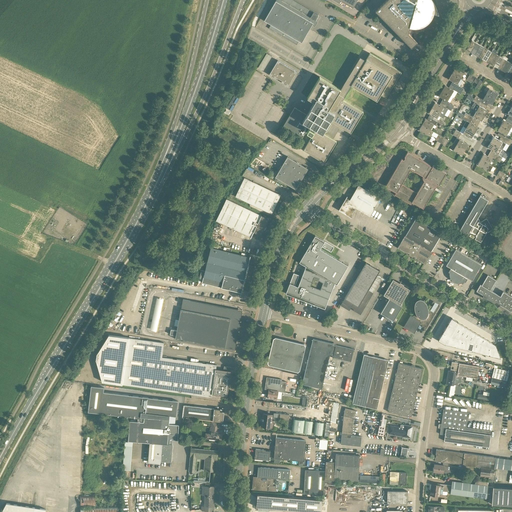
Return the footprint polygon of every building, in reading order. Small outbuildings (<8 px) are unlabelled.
[(318,16),(319,15),(293,0),(275,0),(264,20),(271,24),(268,28),(296,45),(299,41),(301,42),(314,20),(317,21),(320,17),(318,16)] [(332,0),(339,4),(341,1),(353,8),(357,0),(332,0)] [(386,0),(375,11),(411,48),(417,42),(408,33),(409,30),(410,27),(411,27),(412,27),(412,28),(413,28),(414,28),(415,28),(416,28),(417,28),(418,27),(419,27),(420,27),(421,27),(422,26),(423,26),(423,25),(424,25),(425,25),(425,24),(426,24),(427,23),(428,22),(429,22),(429,21),(430,20),(431,19),(431,18),(432,17),(432,16),(433,15),(433,14),(439,15),(438,14),(438,12),(437,10),(436,8),(436,7),(435,5),(434,3),(433,2),(432,0),(431,0),(386,0)] [(470,52),(476,42),(471,40),(466,49),(470,52)] [(474,54),(480,45),(476,42),(470,52),(474,54)] [(478,56),(483,47),(480,45),(474,54),(478,56)] [(482,59),(487,49),(483,47),(478,56),(482,59)] [(486,61),(491,51),(487,49),(482,59),(486,61)] [(489,63),(495,54),(491,51),(486,61),(489,63)] [(294,107),(282,128),(301,139),(305,133),(311,136),(303,150),(324,162),(336,142),(323,134),(325,131),(327,132),(331,125),(329,124),(331,121),(351,133),(363,112),(343,100),(351,85),(377,101),(380,95),(386,98),(401,72),(370,53),(366,60),(360,57),(340,89),(320,77),(307,98),(314,102),(307,115),(294,107)] [(258,68),(263,71),(271,57),(266,54),(258,68)] [(493,65),(499,56),(495,54),(489,63),(493,65)] [(497,68),(503,58),(499,56),(493,65),(497,68)] [(501,70),(507,61),(503,58),(497,68),(501,70)] [(278,60),(269,75),(275,79),(276,77),(280,79),(279,80),(281,81),(282,80),(282,81),(281,82),(288,86),(296,72),(278,60)] [(505,72),(511,63),(507,61),(501,70),(505,72)] [(455,68),(451,74),(460,79),(463,74),(455,68)] [(460,79),(451,74),(448,79),(452,82),(450,85),(462,92),(464,89),(459,86),(463,81),(460,79)] [(466,80),(472,83),(475,77),(470,74),(466,80)] [(445,85),(442,91),(450,96),(454,98),(457,92),(461,94),(462,92),(450,85),(449,88),(445,85)] [(486,94),(494,99),(498,94),(489,89),(486,94)] [(450,96),(442,91),(438,96),(443,99),(441,102),(452,108),(454,106),(448,103),(449,102),(447,101),(450,96)] [(494,99),(486,94),(483,99),(481,99),(476,96),(474,99),(486,106),(488,103),(491,105),(494,99)] [(486,106),(474,99),(468,95),(467,98),(477,103),(473,109),(476,111),(485,116),(488,111),(485,109),(486,106)] [(234,96),(226,108),(231,111),(239,99),(234,96)] [(435,102),(432,108),(444,115),(448,109),(451,111),(452,108),(441,102),(439,105),(435,102)] [(444,115),(432,108),(428,113),(434,116),(432,119),(437,122),(439,124),(442,125),(444,123),(438,120),(437,118),(438,116),(443,118),(444,115)] [(485,116),(476,111),(473,116),(481,122),(485,116)] [(463,118),(467,120),(470,122),(471,119),(464,115),(458,112),(457,115),(461,117),(463,118)] [(422,125),(430,130),(433,124),(435,125),(437,122),(432,119),(428,117),(426,120),(425,119),(422,125)] [(503,120),(500,125),(509,130),(511,125),(511,120),(508,118),(506,121),(503,120)] [(478,128),(469,123),(466,128),(475,133),(478,128)] [(433,132),(430,130),(422,125),(419,130),(430,137),(431,135),(436,138),(438,134),(433,132)] [(509,130),(500,125),(497,131),(502,134),(500,137),(505,140),(511,143),(511,141),(511,140),(507,137),(506,136),(509,130)] [(475,133),(466,128),(463,133),(471,139),(475,133)] [(443,137),(438,134),(436,138),(435,140),(440,143),(443,137)] [(440,143),(443,145),(445,146),(448,140),(443,137),(440,143)] [(493,137),(490,142),(499,147),(502,142),(493,137)] [(468,145),(459,140),(456,145),(465,150),(468,145)] [(502,149),(499,147),(490,142),(487,148),(492,151),(490,154),(495,157),(501,160),(502,157),(498,155),(502,149)] [(461,155),(465,150),(456,145),(453,151),(461,155)] [(436,187),(435,187),(437,185),(439,186),(446,173),(436,167),(435,169),(430,165),(407,152),(404,157),(405,158),(403,160),(401,159),(385,186),(396,193),(395,195),(411,205),(412,202),(423,209),(436,187)] [(484,154),(480,159),(489,164),(492,159),(484,154)] [(287,156),(281,167),(275,177),(296,189),(305,173),(308,174),(311,169),(306,166),(305,167),(287,156)] [(493,167),(489,164),(480,159),(477,165),(490,172),(493,167)] [(283,202),(283,201),(279,199),(280,195),(244,178),(235,197),(271,214),(273,210),(278,212),(278,211),(279,210),(279,209),(279,208),(280,206),(281,205),(282,203),(283,202)] [(342,212),(351,218),(350,217),(355,208),(370,216),(380,198),(358,185),(350,200),(346,198),(347,196),(339,209),(342,212)] [(486,233),(493,229),(486,219),(481,221),(478,216),(488,200),(480,196),(460,230),(468,235),(470,232),(477,236),(475,240),(481,243),(486,233)] [(227,199),(216,221),(251,238),(253,232),(261,236),(269,219),(227,199)] [(404,236),(397,247),(397,248),(407,254),(408,253),(409,254),(408,255),(413,258),(414,257),(415,257),(415,258),(425,264),(432,252),(431,251),(442,234),(416,218),(405,236),(404,236)] [(331,252),(334,247),(315,236),(299,262),(306,266),(298,287),(295,285),(299,275),(293,273),(286,294),(325,309),(334,284),(337,285),(348,266),(320,249),(321,246),(331,252)] [(213,280),(228,284),(226,289),(241,292),(241,290),(242,290),(247,292),(253,266),(248,265),(250,258),(210,248),(202,281),(212,283),(213,280)] [(455,283),(456,283),(457,283),(458,283),(459,283),(460,283),(461,283),(462,283),(463,282),(464,281),(465,282),(467,278),(472,281),(481,264),(456,249),(446,266),(450,268),(448,272),(449,273),(449,274),(449,275),(449,276),(450,277),(450,278),(450,279),(451,279),(451,280),(452,280),(453,281),(452,281),(453,281),(453,280),(456,281),(455,283)] [(344,298),(358,306),(380,271),(379,270),(379,271),(375,269),(375,268),(370,265),(369,266),(366,264),(366,263),(366,262),(344,298)] [(494,304),(495,305),(497,307),(500,305),(511,311),(511,309),(511,297),(503,292),(500,296),(490,290),(496,280),(488,275),(482,285),(480,284),(476,291),(483,295),(482,298),(485,299),(486,299),(488,300),(489,300),(491,301),(492,302),(493,303),(494,304)] [(402,306),(400,305),(410,289),(403,286),(404,285),(400,283),(399,284),(392,280),(383,295),(389,299),(381,313),(393,321),(402,306)] [(157,297),(150,329),(156,331),(163,299),(157,297)] [(417,300),(416,301),(415,301),(415,302),(415,303),(414,304),(414,305),(414,306),(414,308),(414,310),(415,311),(415,313),(416,314),(412,316),(410,315),(403,327),(414,333),(419,325),(425,329),(439,306),(437,306),(436,308),(432,306),(430,306),(428,309),(428,308),(427,306),(426,304),(426,303),(425,302),(424,301),(423,300),(422,300),(422,299),(421,299),(420,299),(419,299),(418,300),(417,300)] [(170,335),(176,336),(175,339),(225,349),(227,339),(236,341),(238,330),(229,328),(231,317),(229,316),(229,318),(181,309),(177,331),(171,330),(170,335)] [(166,354),(165,358),(157,357),(159,342),(129,338),(108,335),(96,354),(95,360),(102,382),(122,385),(212,397),(212,394),(227,396),(230,376),(231,367),(224,367),(223,370),(216,369),(216,365),(173,359),(173,355),(166,354)] [(299,371),(305,347),(305,346),(304,345),(275,338),(273,339),(268,363),(269,365),(297,373),(299,371)] [(351,361),(354,347),(312,339),(302,386),(318,390),(319,387),(322,388),(329,356),(351,361)] [(388,360),(376,357),(364,355),(352,403),(377,409),(388,360)] [(453,372),(448,371),(446,384),(454,385),(455,375),(477,379),(479,367),(452,362),(451,366),(454,367),(453,372)] [(423,369),(414,367),(399,363),(393,387),(417,393),(423,369)] [(494,367),(492,377),(507,381),(509,371),(494,367)] [(282,381),(282,380),(266,377),(265,389),(269,390),(267,398),(277,400),(278,392),(285,393),(287,382),(282,381)] [(88,412),(120,416),(140,418),(141,412),(173,416),(176,417),(177,406),(178,401),(120,394),(103,392),(104,388),(91,386),(88,412)] [(411,417),(417,393),(393,387),(387,412),(411,417)] [(216,421),(220,422),(222,422),(222,421),(223,421),(224,412),(220,411),(220,409),(215,409),(184,405),(184,407),(177,406),(176,417),(173,416),(172,421),(183,422),(183,421),(184,418),(211,421),(216,422),(216,421)] [(356,411),(346,408),(344,416),(340,444),(360,446),(361,437),(352,435),(354,418),(356,411)] [(468,413),(443,409),(440,434),(445,435),(444,441),(488,447),(491,431),(466,428),(468,413)] [(271,428),(272,421),(272,415),(263,414),(261,427),(271,428)] [(60,487),(80,487),(81,466),(85,466),(85,444),(81,444),(82,416),(61,416),(60,487)] [(179,425),(169,424),(169,419),(144,417),(143,422),(130,421),(128,441),(149,443),(148,463),(160,464),(161,461),(171,462),(172,439),(177,440),(179,425)] [(312,421),(293,419),(292,432),(311,434),(312,421)] [(223,428),(219,428),(220,422),(216,421),(216,422),(211,421),(210,427),(209,434),(205,434),(205,439),(220,440),(220,436),(220,434),(222,434),(223,434),(223,431),(223,428)] [(323,423),(315,422),(314,434),(322,435),(323,423)] [(389,434),(403,436),(410,438),(412,427),(405,425),(404,428),(390,426),(389,434)] [(306,441),(291,439),(276,438),(274,459),(289,460),(304,461),(306,441)] [(319,449),(327,449),(327,440),(319,439),(319,449)] [(133,442),(125,442),(123,470),(130,471),(133,442)] [(218,451),(191,449),(189,472),(195,472),(196,455),(206,456),(204,471),(213,472),(214,460),(217,460),(218,451)] [(262,461),(262,460),(270,461),(270,452),(264,451),(264,450),(256,449),(254,460),(262,461)] [(435,461),(443,462),(443,464),(449,465),(449,463),(494,469),(495,458),(436,449),(435,455),(436,455),(436,458),(435,457),(435,461)] [(326,461),(325,471),(324,483),(333,483),(334,481),(358,482),(359,465),(362,465),(363,459),(360,459),(360,456),(336,454),(335,462),(326,461)] [(443,464),(442,465),(434,464),(433,472),(447,474),(447,473),(452,474),(452,470),(450,470),(451,466),(449,466),(449,465),(443,464)] [(253,489),(251,489),(276,492),(276,489),(276,486),(273,486),(274,479),(289,480),(290,470),(258,467),(258,469),(256,470),(258,472),(257,477),(258,477),(258,481),(254,480),(253,489)] [(494,474),(494,470),(481,469),(480,477),(489,479),(490,473),(494,474)] [(324,483),(325,471),(305,470),(304,494),(324,495),(324,483)] [(388,477),(390,477),(390,484),(399,485),(402,485),(406,485),(407,473),(399,472),(399,473),(390,472),(390,475),(388,475),(388,477)] [(440,484),(440,485),(431,484),(430,497),(432,498),(433,498),(433,497),(434,497),(434,496),(435,496),(439,496),(439,494),(442,494),(443,491),(450,492),(450,494),(466,496),(486,499),(486,498),(492,499),(491,505),(511,506),(511,488),(493,487),(488,487),(488,486),(468,484),(452,482),(451,486),(440,484)] [(214,510),(214,509),(214,502),(213,502),(213,489),(209,489),(209,486),(205,486),(204,507),(202,507),(202,511),(211,511),(211,510),(214,510)] [(407,504),(407,491),(387,491),(387,503),(407,504)] [(269,510),(269,508),(318,511),(321,511),(322,499),(257,494),(256,507),(258,507),(258,510),(269,510)] [(96,506),(95,495),(80,496),(81,507),(96,506)] [(45,511),(46,510),(7,503),(2,511),(45,511)]
